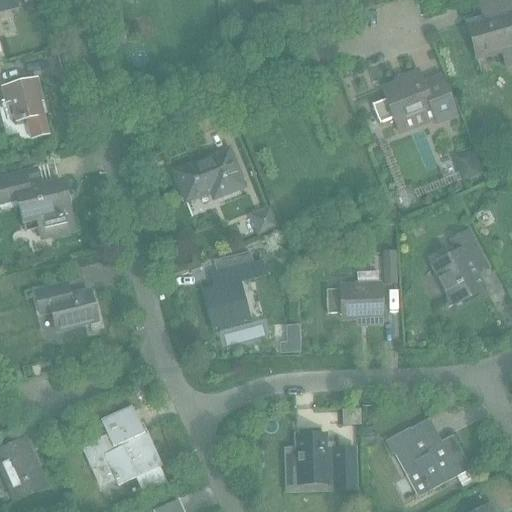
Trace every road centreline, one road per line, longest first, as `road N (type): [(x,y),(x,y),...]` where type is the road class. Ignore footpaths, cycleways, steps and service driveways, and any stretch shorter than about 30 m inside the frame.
road 1 (residential): [(109,125),(406,22)]
road 2 (residential): [(188,413),(294,381),(483,373)]
road 3 (residential): [(160,359),(109,125)]
road 4 (residential): [(36,405),(160,359)]
road 5 (residential): [(109,125),(77,0)]
